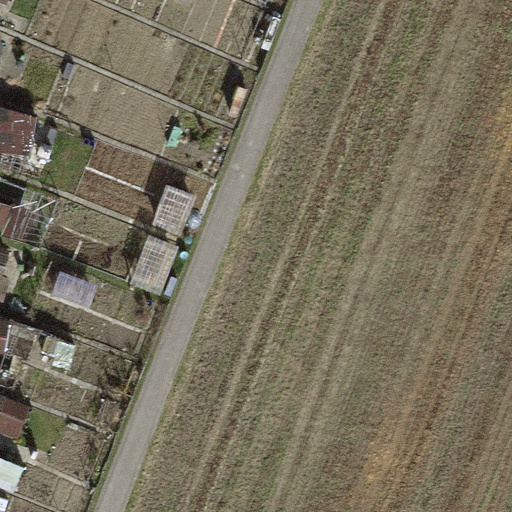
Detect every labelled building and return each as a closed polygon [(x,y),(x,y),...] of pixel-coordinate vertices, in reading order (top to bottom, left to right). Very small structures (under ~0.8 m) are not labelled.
[(193,0),(169,0),(169,3),(189,12),(193,0)] [(284,26),(271,20),(256,53),(270,59),(284,26)] [(250,97),(238,92),(226,121),(238,126),(250,97)] [(163,205),(145,198),(135,220),(153,228),(163,205)] [(0,231),(9,213),(0,209),(0,231)] [(118,262),(91,251),(83,269),(110,281),(118,262)] [(80,282),(59,274),(52,293),(73,301),(80,282)] [(33,335),(0,324),(0,356),(24,364),(33,335)] [(56,383),(31,374),(21,400),(45,410),(56,383)] [(23,412),(0,402),(0,431),(13,437),(23,412)]
